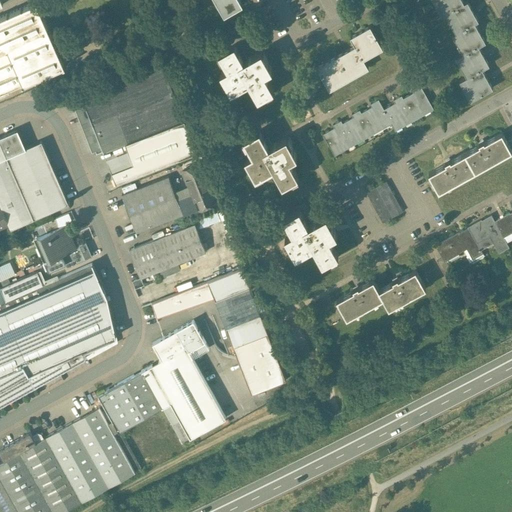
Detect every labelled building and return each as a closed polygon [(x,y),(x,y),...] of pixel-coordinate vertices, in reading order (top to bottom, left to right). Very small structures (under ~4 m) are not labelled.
[(37,0),(36,0),(0,15),(0,93),(66,65),(37,0)] [(217,0),(225,13),(243,3),(241,0),(217,0)] [(466,4),(463,0),(434,0),(444,16),(466,4)] [(479,21),(469,2),(447,15),(457,33),(475,23),(479,21)] [(487,44),(475,23),(453,36),(465,56),(480,48),(487,44)] [(373,27),(354,38),(359,47),(367,61),(386,50),(373,27)] [(262,50),(244,60),(235,44),(219,53),(228,68),(221,72),(232,92),(247,83),(246,82),(249,80),(259,98),(274,89),(265,73),(273,69),(262,50)] [(359,47),(339,58),(352,80),(372,69),(367,61),(359,47)] [(491,67),(480,48),(465,56),(457,61),(469,80),(484,71),(491,67)] [(339,58),(319,69),(332,91),(352,80),(339,58)] [(84,101),(103,148),(104,152),(126,143),(185,120),(164,66),(83,98),(84,101)] [(495,91),(484,71),(469,80),(461,85),(473,105),(495,91)] [(415,89),(417,92),(405,98),(417,120),(418,119),(417,116),(422,113),(423,116),(427,114),(426,111),(432,108),(433,111),(437,108),(423,85),(415,89)] [(396,100),(397,103),(385,110),(393,124),(397,131),(398,130),(397,127),(402,125),(404,127),(408,125),(406,122),(412,119),(413,122),(417,120),(405,98),(403,96),(396,100)] [(372,105),(373,107),(362,114),(373,135),(374,135),(375,135),(374,132),(379,129),(380,132),(384,129),(383,127),(388,124),(390,126),(393,124),(385,110),(380,100),(372,105)] [(103,148),(84,101),(74,105),(93,152),(103,148)] [(352,116),(353,119),(342,125),(354,146),(354,147),(355,146),(354,143),(359,140),(360,143),(364,141),(363,138),(368,135),(370,137),(373,135),(362,114),(360,111),(352,116)] [(193,141),(185,120),(126,143),(134,164),(113,172),(117,183),(185,157),(181,146),(193,141)] [(332,127),(333,130),(322,137),(334,158),(335,157),(334,155),(339,152),(340,154),(344,152),(343,149),(348,146),(350,149),(354,146),(342,125),(340,122),(332,127)] [(17,129),(0,136),(0,140),(7,156),(26,148),(17,129)] [(287,136),(269,146),(260,130),(244,138),(253,154),(245,158),(256,178),(272,169),(271,168),(273,166),(283,184),(299,175),(290,160),(297,155),(287,136)] [(477,148),(463,155),(473,174),(509,155),(499,136),(482,145),(481,143),(475,146),(477,148)] [(7,156),(0,140),(0,200),(12,228),(34,219),(7,156)] [(26,148),(7,156),(34,219),(69,203),(42,141),(26,148)] [(181,146),(185,157),(197,152),(193,141),(181,146)] [(441,167),(428,175),(438,193),(473,174),(463,155),(447,165),(445,162),(439,165),(441,167)] [(201,163),(183,170),(189,186),(190,185),(192,192),(177,197),(183,212),(183,213),(198,207),(199,208),(215,202),(207,180),(208,179),(201,163)] [(169,175),(122,194),(136,231),(183,212),(177,197),(169,175)] [(387,181),(366,191),(383,222),(403,211),(387,181)] [(0,200),(0,227),(9,223),(11,228),(12,228),(0,200)] [(327,214),(309,225),(300,208),(284,217),(293,233),(285,237),(296,256),(312,248),(311,246),(313,245),(323,263),(339,254),(330,238),(338,234),(327,214)] [(511,211),(511,212),(510,211),(495,220),(504,236),(511,231),(511,211)] [(492,214),(482,219),(482,218),(468,226),(469,226),(481,249),(495,241),(495,240),(498,238),(504,249),(509,246),(504,236),(495,220),(492,214)] [(56,218),(44,223),(48,232),(60,226),(56,218)] [(195,223),(130,249),(141,277),(158,270),(159,270),(177,263),(206,251),(195,223)] [(67,235),(63,225),(60,226),(48,232),(50,238),(41,242),(48,257),(55,254),(56,256),(54,257),(58,266),(75,259),(76,263),(86,259),(80,246),(76,248),(70,234),(67,235)] [(460,230),(435,244),(442,257),(444,260),(446,259),(468,247),(471,253),(468,254),(472,261),(484,254),(485,255),(481,249),(469,226),(460,231),(460,230)] [(453,271),(446,259),(444,260),(442,257),(437,260),(446,275),(453,271)] [(0,302),(0,403),(87,355),(84,350),(117,335),(108,296),(93,262),(7,299),(0,302)] [(177,263),(159,270),(158,270),(161,277),(162,277),(180,270),(177,263)] [(242,267),(208,281),(214,297),(226,327),(260,313),(242,267)] [(384,297),(389,307),(426,286),(416,268),(399,277),(398,276),(393,279),(394,281),(379,289),(384,297)] [(141,277),(132,280),(135,288),(144,284),(141,277)] [(337,299),(347,317),(384,297),(379,289),(374,278),(357,288),(356,286),(351,289),(352,291),(337,299)] [(208,281),(152,303),(157,317),(214,297),(208,281)] [(260,313),(226,327),(233,346),(268,333),(260,313)] [(194,319),(153,342),(154,345),(153,346),(155,350),(157,349),(162,358),(186,345),(189,350),(205,340),(194,319)] [(268,333),(233,346),(252,393),(286,379),(268,333)] [(205,340),(189,350),(193,356),(209,347),(205,340)] [(162,358),(151,365),(191,436),(226,417),(193,356),(189,350),(186,345),(162,358)] [(191,436),(151,365),(143,369),(163,406),(182,441),(191,436)] [(143,369),(99,393),(120,430),(163,406),(143,369)] [(100,407),(47,435),(83,500),(135,471),(100,407)] [(61,511),(83,500),(47,435),(43,437),(41,433),(38,433),(33,436),(30,431),(0,448),(0,451),(4,459),(0,461),(0,475),(20,511),(61,511)] [(20,511),(0,475),(0,511),(20,511)]
